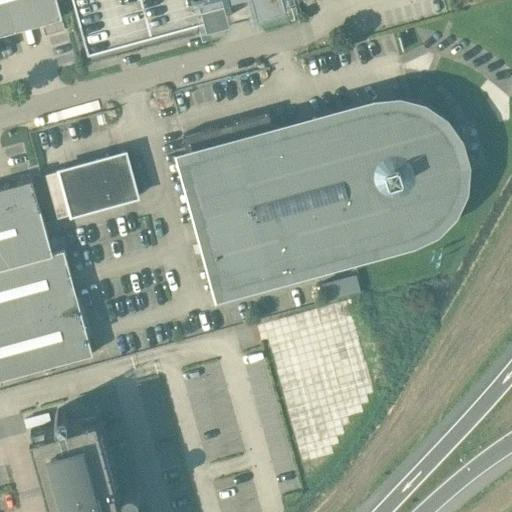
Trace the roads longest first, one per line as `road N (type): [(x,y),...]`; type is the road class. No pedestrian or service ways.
road 1 (unclassified): [(0,117),(302,34)]
road 2 (motorway): [(511,371),(382,511)]
